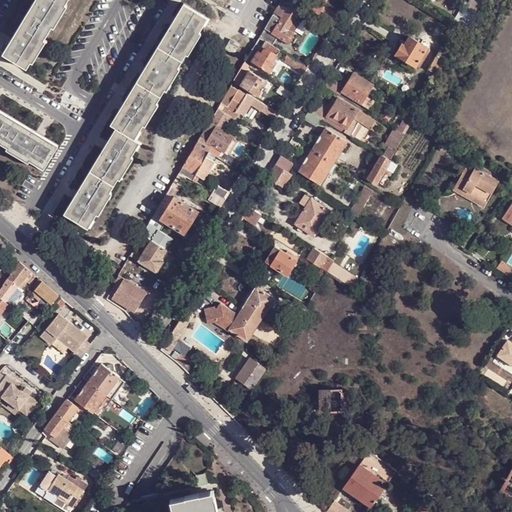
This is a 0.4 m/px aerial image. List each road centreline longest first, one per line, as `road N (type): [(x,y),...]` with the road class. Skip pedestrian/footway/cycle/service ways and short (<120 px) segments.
road 1 (residential): [(143,355),(361,0)]
road 2 (residential): [(143,355),(287,511)]
road 3 (residential): [(117,330),(0,487)]
road 4 (residential): [(0,220),(117,330)]
